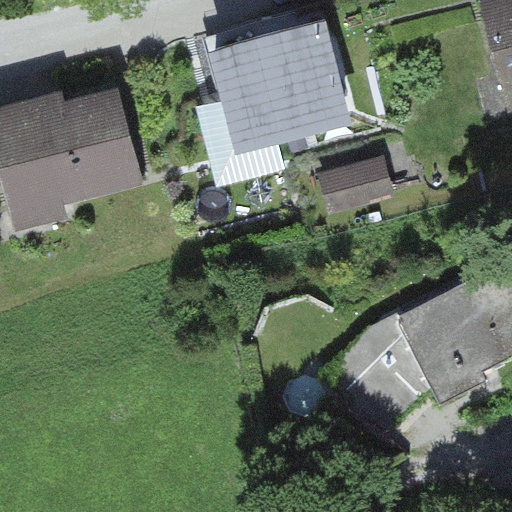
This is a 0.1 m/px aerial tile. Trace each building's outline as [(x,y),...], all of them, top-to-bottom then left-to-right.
[(511,0),(484,6),(506,102),(511,100),(511,0)] [(322,16),(213,46),(243,156),(352,126),(322,16)] [(65,95),(0,113),(0,178),(17,240),(66,227),(62,212),(144,190),(118,96),(70,110),(65,95)] [(389,156),(328,172),(338,214),(399,198),(389,156)] [(406,329),(346,395),(387,428),(432,383),(442,400),(489,376),(484,367),(511,352),(511,261),(471,283),(476,293),(406,329)]
